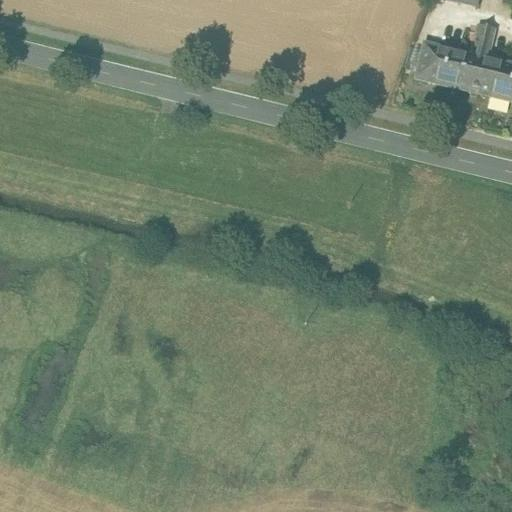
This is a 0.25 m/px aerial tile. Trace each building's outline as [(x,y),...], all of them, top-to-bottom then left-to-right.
[(511,0),(503,0),(502,6),(511,8),(511,0)] [(495,31),(478,27),(475,39),(480,40),(476,58),(488,61),(495,31)] [(466,56),(423,45),(414,83),(454,92),(459,73),(461,74),(466,56)] [(476,58),(466,56),(461,74),(459,73),(454,92),(492,101),(501,64),(488,61),(476,58)] [(511,66),(501,64),(492,101),(511,105),(511,66)]
